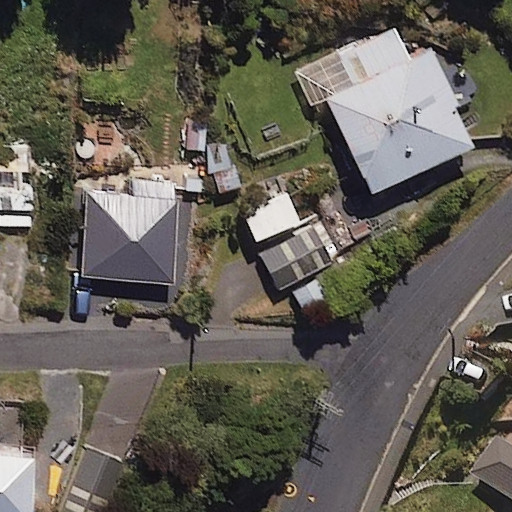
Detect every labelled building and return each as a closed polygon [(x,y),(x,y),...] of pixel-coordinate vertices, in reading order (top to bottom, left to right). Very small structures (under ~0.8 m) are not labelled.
[(428,47),(318,91),(355,185),(466,141),(428,47)] [(172,192),(82,186),(76,269),(166,275),(172,192)] [(283,187),(235,202),(245,232),(293,218),(283,187)] [(251,247),(270,285),(340,250),(321,212),(251,247)] [(356,277),(348,259),(287,284),(295,302),(356,277)] [(511,445),(494,433),(467,473),(511,503),(511,445)] [(0,509),(17,511),(21,444),(0,442),(0,509)] [(97,511),(119,457),(81,442),(54,511),(57,511),(97,511)]
